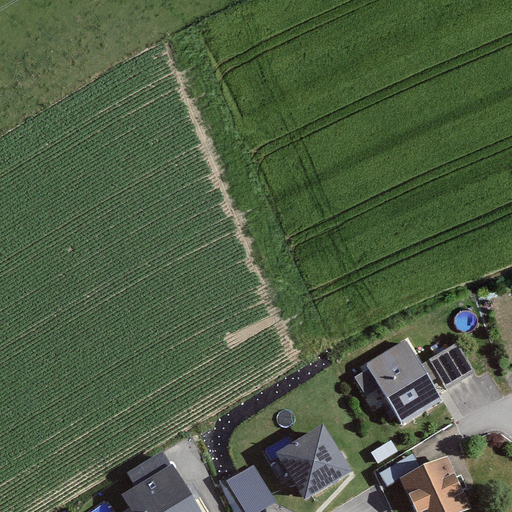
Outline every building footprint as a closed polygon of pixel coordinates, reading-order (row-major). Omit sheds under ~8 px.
[(404,342),(362,370),(399,427),(474,378),(455,349),(423,370),(404,342)] [(315,427),(267,455),(297,505),(344,477),(315,427)] [(464,511),(443,459),(394,479),(407,511),(464,511)] [(248,462),(219,480),(237,511),(254,511),(272,502),(248,462)] [(196,511),(169,463),(116,493),(126,511),(196,511)]
